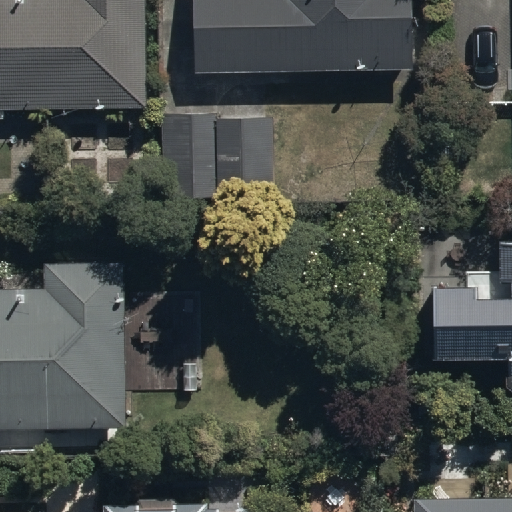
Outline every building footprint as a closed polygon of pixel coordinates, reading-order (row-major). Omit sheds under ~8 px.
[(142,0),(0,0),(0,102),(144,100),(142,0)] [(192,0),(192,64),(408,62),(407,0),(192,0)] [(271,108),(161,106),(159,190),(269,192),(271,108)] [(511,225),(492,226),(490,261),(466,261),(466,276),(433,276),(435,371),(511,369),(511,392),(511,225)] [(0,415),(117,415),(117,255),(47,255),(47,282),(0,281),(0,415)] [(259,511),(260,496),(100,493),(100,511),(259,511)] [(31,511),(31,497),(0,497),(0,511),(31,511)] [(511,511),(511,499),(413,501),(413,511),(511,511)]
